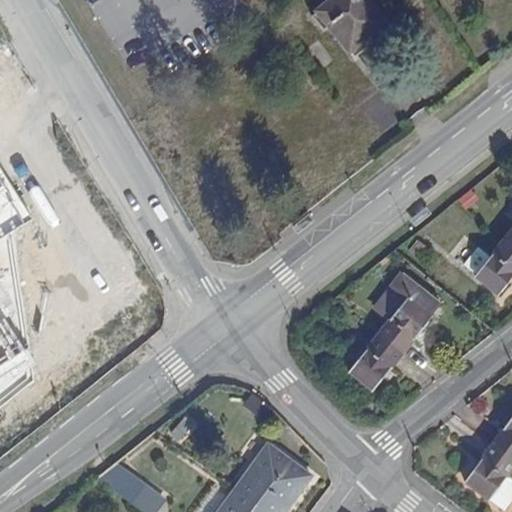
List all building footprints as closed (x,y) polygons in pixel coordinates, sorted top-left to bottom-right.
[(365,40),(385,24),(365,0),(330,0),(310,17),(322,32),(327,28),(353,59),(370,45),(365,40)] [(389,29),(385,24),(365,40),(370,45),(389,29)] [(0,412),(32,385),(12,234),(32,223),(0,173),(0,412)] [(477,275),(476,277),(499,296),(511,279),(511,232),(492,257),(479,247),(465,265),(477,275)] [(407,301),(350,373),(372,391),(431,320),(429,319),(440,305),(402,275),(392,289),(407,301)] [(375,310),(390,322),(407,301),(392,289),(375,310)] [(193,423),(183,416),(171,434),(180,440),(193,423)] [(511,421),(466,485),(502,511),(504,511),(511,501),(511,481),(509,479),(511,473),(511,421)] [(267,448),(219,511),(285,511),(310,479),(267,448)] [(130,503),(144,481),(123,466),(104,481),(130,503)]
